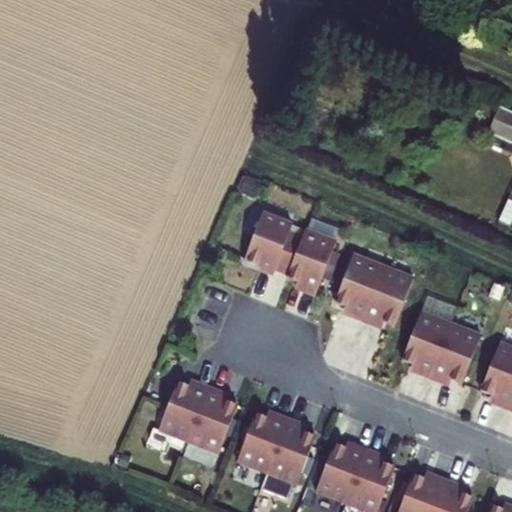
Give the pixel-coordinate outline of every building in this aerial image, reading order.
[(511,113),(501,108),(489,135),(511,145),(511,113)] [(511,201),(509,201),(499,223),(511,228),(511,201)] [(298,292),(313,297),(335,243),(304,231),(300,240),(287,235),(291,226),(261,214),(242,261),(272,273),(273,270),(286,275),(285,279),(301,285),(298,292)] [(348,310),(346,316),(359,322),(381,268),(351,256),(332,304),(348,310)] [(359,322),(373,327),(375,321),(391,328),(410,280),(381,268),(359,322)] [(416,367),(413,372),(427,378),(449,325),(419,313),(400,361),(416,367)] [(427,378),(441,384),(443,378),(459,385),(478,337),(449,325),(427,378)] [(494,398),(492,403),(505,409),(511,392),(511,350),(497,344),(478,392),(494,398)] [(191,386),(175,380),(156,427),(186,439),(207,386),(193,381),(191,386)] [(216,452),(235,404),(219,397),(221,392),(207,386),(186,439),(216,452)] [(269,418),(253,412),(234,459),(263,472),(285,418),(271,413),(269,418)] [(293,484),(313,436),(297,430),(299,424),(285,418),(263,472),(293,484)] [(347,449),(331,443),(312,491),(342,503),(363,449),(349,444),(347,449)] [(364,511),(372,511),(391,467),(375,461),(377,455),(363,449),(342,503),(364,511)] [(425,481),(409,474),(394,511),(428,511),(442,481),(428,475),(425,481)] [(463,511),(469,498),(453,492),(455,486),(442,481),(428,511),(463,511)]
